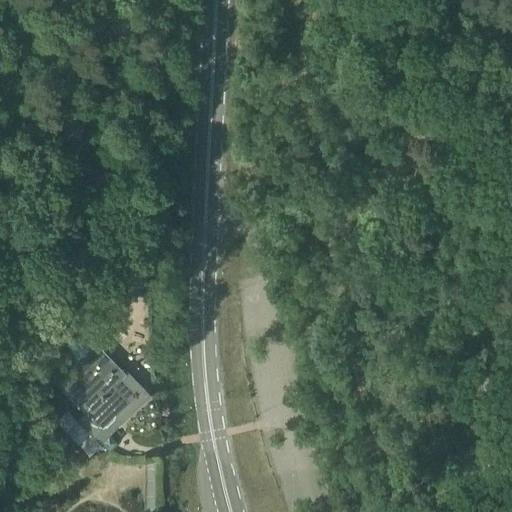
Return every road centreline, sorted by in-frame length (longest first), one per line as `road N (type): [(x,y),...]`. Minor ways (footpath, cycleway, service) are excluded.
road 1 (secondary): [(228,511),(204,354),(214,0)]
road 2 (track): [(74,120),(135,289)]
road 3 (track): [(0,0),(50,55),(74,120)]
